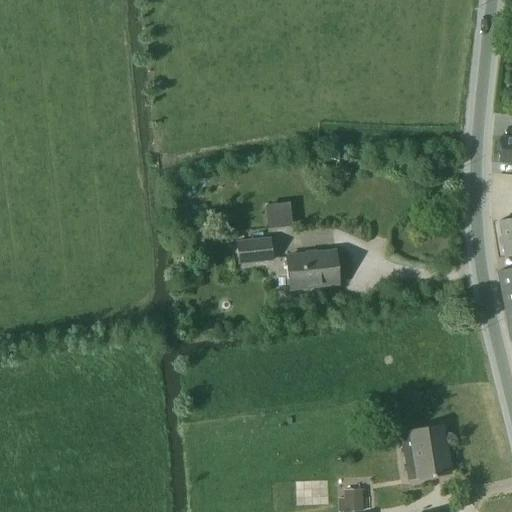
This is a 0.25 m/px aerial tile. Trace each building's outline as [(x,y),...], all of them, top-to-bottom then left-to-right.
[(511,138),(501,137),(498,163),(511,164),(511,138)] [(511,255),(511,219),(499,222),(504,256),(511,255)] [(269,239),(234,242),(236,264),(271,261),(269,239)] [(286,257),(289,289),(337,285),(333,252),(286,257)] [(511,270),(497,273),(505,312),(511,310),(511,270)] [(408,432),(398,434),(406,481),(417,480),(449,474),(441,426),(408,432)] [(343,499),(337,499),(337,511),(361,511),(362,499),(343,499)]
